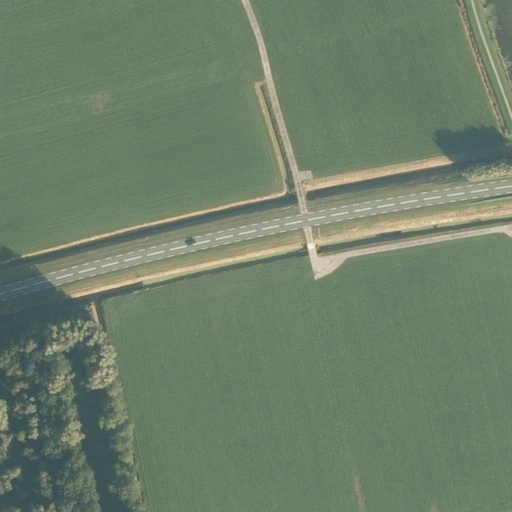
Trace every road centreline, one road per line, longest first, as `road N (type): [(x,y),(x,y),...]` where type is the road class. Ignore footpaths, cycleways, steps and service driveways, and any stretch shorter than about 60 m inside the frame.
road 1 (primary): [(0,297),(287,225),(511,188)]
road 2 (unknown): [(302,223),(309,247),(328,256),(511,226)]
